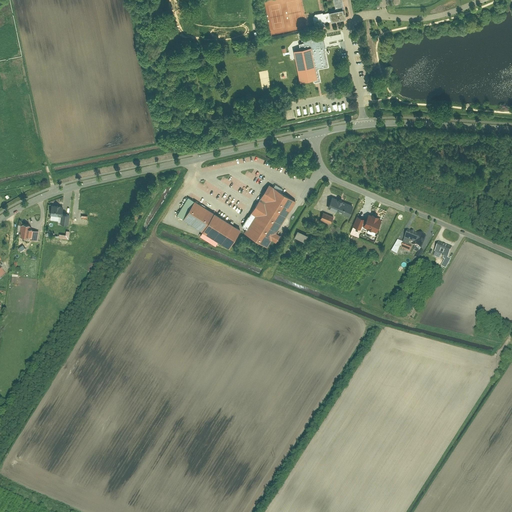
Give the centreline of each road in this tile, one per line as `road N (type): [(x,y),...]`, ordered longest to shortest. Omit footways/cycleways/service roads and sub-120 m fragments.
road 1 (residential): [(0,218),(72,185),(310,133)]
road 2 (residential): [(310,133),(317,159),(337,178),(511,253)]
road 3 (residential): [(363,123),(351,21),(432,17),(482,0)]
road 4 (residential): [(363,123),(511,127)]
road 5 (track): [(444,224),(466,172),(484,167),(500,122)]
